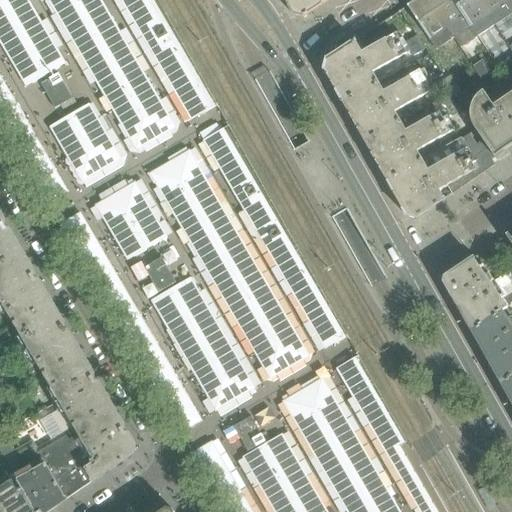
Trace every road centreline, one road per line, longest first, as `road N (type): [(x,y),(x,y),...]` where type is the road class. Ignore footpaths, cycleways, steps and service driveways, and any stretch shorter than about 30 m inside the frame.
road 1 (residential): [(0,170),(170,464)]
road 2 (tertiary): [(405,266),(288,57)]
road 3 (tertiary): [(509,453),(405,266)]
road 4 (residential): [(511,193),(405,266)]
